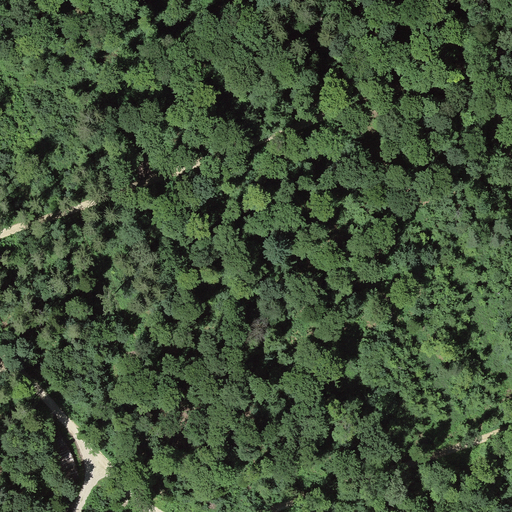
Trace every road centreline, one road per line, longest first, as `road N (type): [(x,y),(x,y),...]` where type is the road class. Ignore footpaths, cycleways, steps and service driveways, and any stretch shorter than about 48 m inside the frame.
road 1 (track): [(511,44),(0,236)]
road 2 (track): [(511,428),(265,511)]
road 3 (track): [(92,464),(77,432),(0,355)]
